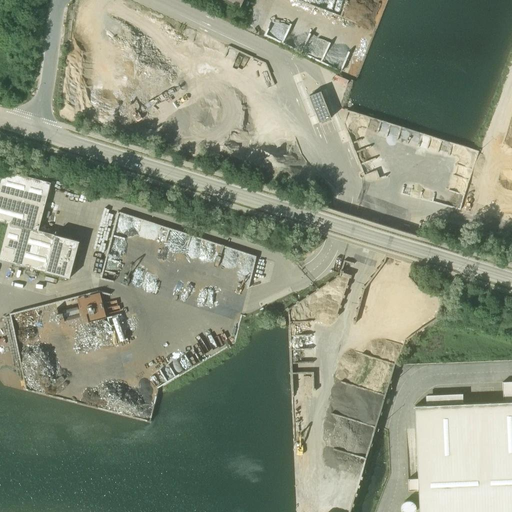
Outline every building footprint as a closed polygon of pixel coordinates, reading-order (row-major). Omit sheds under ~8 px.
[(309,96),(319,122),(331,118),(321,92),(309,96)] [(366,148),(368,158),(376,156),(374,147),(366,148)] [(0,182),(0,192),(41,203),(45,204),(51,183),(3,171),(0,182)] [(43,211),(39,210),(41,203),(0,192),(0,221),(8,224),(0,254),(0,260),(70,278),(79,242),(80,241),(38,231),(43,211)] [(359,241),(364,225),(365,224),(365,222),(360,220),(356,219),(355,221),(355,222),(350,238),(349,239),(348,242),(349,242),(353,243),(358,245),(359,242),(359,241)] [(271,271),(274,262),(257,256),(254,265),(271,271)] [(511,511),(511,381),(502,382),(503,402),(415,406),(418,479),(408,479),(409,491),(419,491),(419,511),(511,511)]
